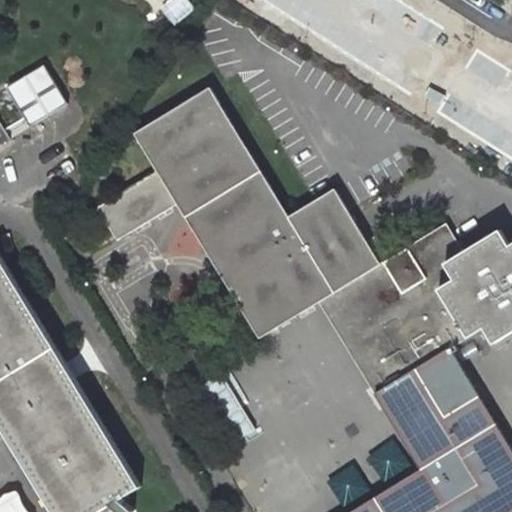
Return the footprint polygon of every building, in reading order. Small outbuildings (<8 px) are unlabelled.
[(40,64),(0,84),(0,87),(1,91),(0,91),(0,139),(63,106),(40,64)] [(291,217),(212,87),(136,134),(159,170),(98,208),(118,241),(179,203),(248,316),(261,338),(320,302),(382,263),(336,189),(291,217)] [(477,245),(447,224),(386,261),(382,263),(320,302),(423,469),(497,424),(456,355),(451,348),(486,326),(495,342),(511,331),(511,244),(511,246),(501,230),(477,245)] [(56,511),(100,511),(112,505),(142,487),(76,378),(67,363),(0,254),(0,419),(54,509),(56,511)] [(511,511),(511,447),(497,424),(423,469),(352,511),(511,511)]
